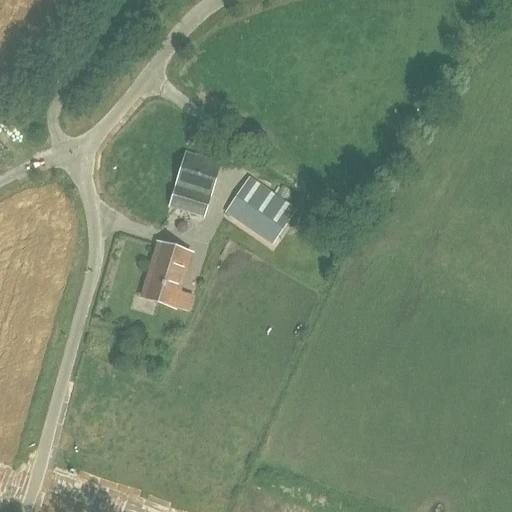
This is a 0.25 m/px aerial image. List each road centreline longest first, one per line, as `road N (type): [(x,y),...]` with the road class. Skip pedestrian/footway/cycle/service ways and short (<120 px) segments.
road 1 (unclassified): [(26,511),(95,246),(90,195),(66,151)]
road 2 (unclassified): [(66,151),(96,136),(181,30),(220,0)]
road 3 (unclassified): [(66,151),(55,112),(139,0)]
